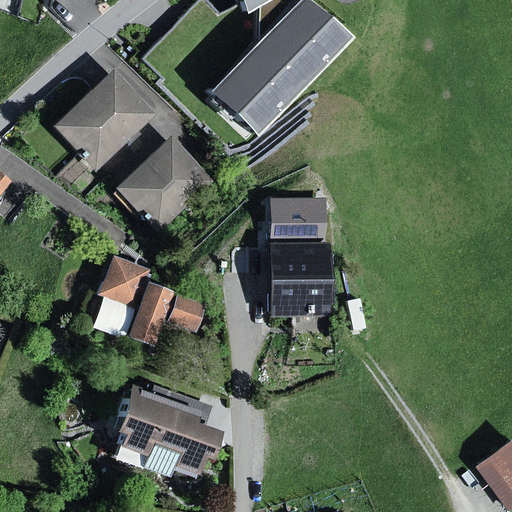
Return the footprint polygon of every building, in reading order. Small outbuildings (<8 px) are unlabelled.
[(310,0),(297,0),(214,87),(258,129),(348,36),(310,0)] [(243,0),(248,8),(262,0),(243,0)] [(117,68),(59,122),(100,165),(130,137),(133,141),(143,131),(140,127),(158,111),(117,68)] [(175,133),(121,185),(163,229),(217,177),(175,133)] [(1,170),(0,170),(0,198),(15,181),(1,170)] [(324,200),(270,200),(270,239),(324,239),(324,200)] [(270,244),(270,316),(332,316),(332,244),(270,244)] [(115,252),(102,288),(139,302),(153,266),(115,252)] [(178,290),(153,281),(135,334),(160,343),(178,290)] [(211,302),(186,293),(176,318),(202,327),(211,302)] [(131,388),(114,431),(127,436),(120,452),(192,480),(201,459),(209,462),(220,437),(202,430),(209,412),(156,391),(154,397),(131,388)] [(511,443),(483,465),(511,503),(511,443)]
